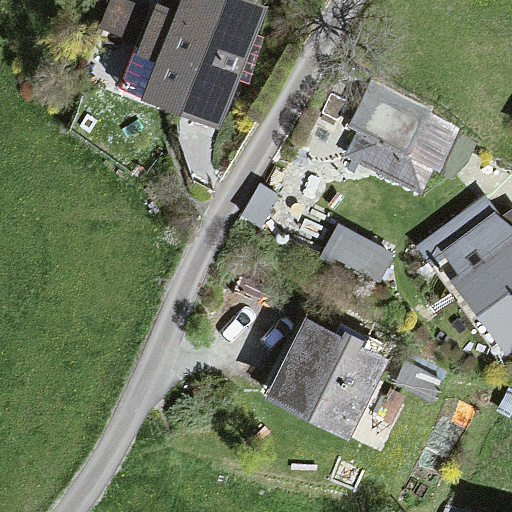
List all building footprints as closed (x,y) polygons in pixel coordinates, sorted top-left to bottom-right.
[(106,0),(103,13),(135,22),(140,0),(106,0)] [(253,12),(221,0),(174,0),(168,16),(151,10),(124,83),(138,88),(135,98),(211,126),(253,12)] [(420,190),(446,130),(357,96),(343,134),(353,138),(344,161),(420,190)] [(511,243),(494,217),(433,258),(498,353),(511,343),(511,243)] [(372,360),(297,324),(261,398),(336,434),(372,360)]
